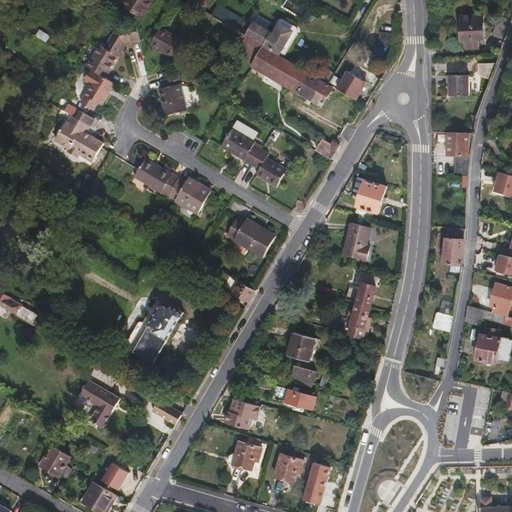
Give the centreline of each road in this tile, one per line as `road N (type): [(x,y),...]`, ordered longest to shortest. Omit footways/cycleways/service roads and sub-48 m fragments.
road 1 (residential): [(430,418),(447,384),(468,264),(482,109),(511,34)]
road 2 (unclassified): [(154,486),(304,230)]
road 3 (primary): [(415,112),(421,195),(394,359)]
road 4 (residential): [(304,230),(129,127),(143,87)]
road 5 (unclassified): [(304,230),(367,126),(388,109)]
